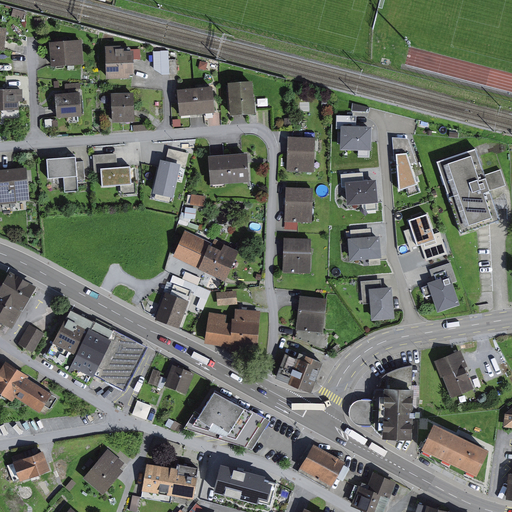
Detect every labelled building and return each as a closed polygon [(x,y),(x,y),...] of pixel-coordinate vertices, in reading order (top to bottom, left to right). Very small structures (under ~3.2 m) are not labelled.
[(82,40),(49,43),(51,62),(51,68),(84,65),(82,40)] [(121,47),(105,47),(106,80),(130,79),(129,76),(133,76),(133,60),(132,52),(123,52),(123,50),(121,50),(121,47)] [(132,52),(133,60),(142,60),(142,49),(132,50),(132,52)] [(178,60),(164,60),(163,52),(154,52),(155,70),(164,75),(179,74),(178,60)] [(255,115),(252,83),(227,85),(230,117),(239,117),(255,115)] [(215,114),(212,88),(176,91),(179,117),(197,116),(215,114)] [(24,90),(0,90),(0,111),(19,111),(19,107),(19,102),(24,102),(24,90)] [(134,92),(111,94),(113,123),(136,122),(134,92)] [(82,117),(80,93),(67,94),(55,95),(56,112),(57,119),(82,117)] [(369,111),(370,105),(354,102),(353,109),(369,111)] [(341,128),(341,125),(357,126),(357,115),(338,115),(337,128),(341,128)] [(341,128),(341,149),(360,149),(371,150),(372,126),(357,126),(341,125),(341,128)] [(411,164),(418,161),(410,138),(404,138),(404,134),(394,134),(394,137),(395,154),(396,154),(407,153),(411,164)] [(316,137),(289,136),(288,155),(288,171),(315,172),(316,137)] [(476,147),(437,161),(461,234),(501,220),(491,190),(508,184),(503,169),(486,175),(476,147)] [(160,159),(151,193),(173,198),(180,168),(185,169),(189,154),(169,149),(168,156),(166,161),(160,159)] [(100,168),(122,166),(122,164),(118,164),(118,153),(94,155),(95,172),(100,172),(100,168)] [(217,155),(209,155),(210,186),(251,184),(250,153),(217,155)] [(396,154),(399,190),(407,188),(418,184),(411,164),(407,153),(396,154)] [(75,161),(75,156),(46,158),(47,178),(64,176),(76,175),(75,161)] [(83,161),(75,161),(76,175),(77,180),(84,180),(83,161)] [(138,167),(130,168),(130,166),(122,166),(100,168),(100,172),(101,186),(120,184),(121,194),(137,193),(136,183),(139,183),(138,167)] [(28,204),(26,169),(0,170),(0,194),(1,206),(28,204)] [(365,180),(365,172),(342,174),(343,186),(346,186),(346,182),(365,180)] [(76,175),(64,176),(65,192),(77,191),(77,180),(76,175)] [(365,180),(346,182),(346,186),(347,205),(367,203),(367,210),(379,209),(377,179),(365,180)] [(418,184),(407,188),(410,195),(420,192),(418,184)] [(314,187),(287,187),(286,222),(313,222),(314,187)] [(207,196),(193,194),(192,205),(206,206),(207,196)] [(435,234),(428,213),(409,220),(412,228),(418,246),(422,244),(437,239),(435,234)] [(351,229),(352,238),(373,236),(372,228),(351,229)] [(411,248),(418,246),(412,228),(405,230),(411,248)] [(223,281),(240,249),(226,241),(222,249),(184,229),(171,253),(223,281)] [(437,239),(422,244),(428,261),(449,253),(442,231),(435,234),(437,239)] [(352,238),(348,238),(350,260),(370,258),(382,257),(380,235),(373,236),(352,238)] [(312,238),(285,238),(284,272),(311,273),(312,238)] [(382,257),(370,258),(371,265),(382,264),(382,257)] [(431,269),(435,280),(451,275),(454,284),(460,282),(453,262),(431,269)] [(0,321),(11,329),(37,288),(10,270),(1,284),(0,283),(0,321)] [(432,295),(438,312),(461,304),(454,284),(451,275),(435,280),(428,282),(429,285),(423,287),(427,297),(432,295)] [(381,287),(381,279),(362,281),(364,302),(370,302),(369,288),(381,287)] [(395,318),(392,286),(381,287),(369,288),(370,302),(372,320),(395,318)] [(237,290),(218,292),(220,305),(239,304),(237,290)] [(191,300),(166,291),(157,318),(181,327),(191,300)] [(328,298),(301,296),(297,330),(298,330),(325,333),(328,298)] [(88,385),(93,375),(125,391),(147,348),(71,310),(45,358),(88,385)] [(259,347),(262,312),(237,310),(235,327),(228,326),(229,315),(209,313),(206,342),(259,347)] [(46,332),(35,325),(23,343),(35,351),(46,332)] [(322,348),(330,348),(331,334),(325,333),(298,330),(297,338),(322,348)] [(443,377),(443,376),(466,367),(466,368),(469,366),(462,350),(435,361),(442,377),(443,377)] [(276,376),(313,390),(324,362),(299,352),(297,358),(285,353),(276,376)] [(29,376),(5,361),(0,368),(0,393),(13,402),(15,397),(28,378),(29,376)] [(377,432),(381,435),(381,439),(395,440),(413,440),(415,365),(398,368),(388,371),(381,379),(377,387),(373,400),(362,399),(355,401),(351,406),(349,412),(350,418),(355,423),(364,426),(374,425),(377,432)] [(185,393),(193,375),(173,367),(166,385),(185,393)] [(466,368),(466,367),(443,376),(443,377),(452,398),(475,388),(466,368)] [(160,373),(154,371),(149,383),(157,386),(160,378),(159,377),(160,373)] [(52,393),(28,378),(15,397),(40,413),(52,393)] [(264,419),(214,394),(201,416),(195,412),(184,429),(245,448),(264,419)] [(488,450),(433,423),(420,449),(476,476),(488,450)] [(344,466),(312,446),(298,468),(331,488),(344,466)] [(126,463),(109,448),(83,478),(103,495),(124,471),(121,468),(126,463)] [(50,470),(42,451),(12,462),(19,481),(50,470)] [(194,499),(199,468),(179,465),(178,469),(147,464),(142,491),(194,499)] [(270,506),(276,484),(221,469),(215,492),(270,506)] [(403,486),(373,473),(366,489),(358,486),(351,501),(374,511),(380,511),(387,498),(396,502),(403,486)] [(131,509),(138,511),(141,496),(134,495),(131,509)] [(448,511),(415,502),(412,511),(448,511)]
